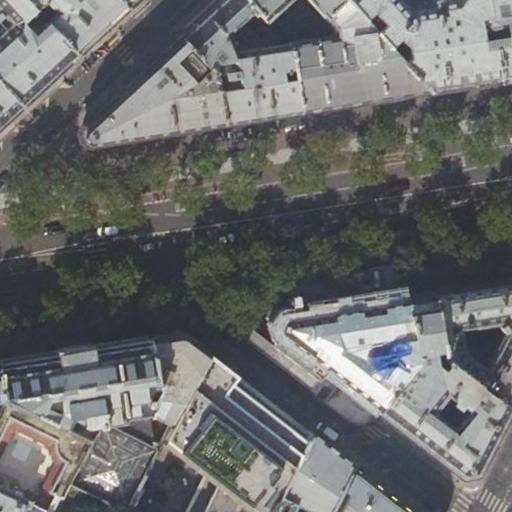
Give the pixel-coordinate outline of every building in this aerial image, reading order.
[(46,81),(75,54),(24,0),(0,0),(0,14),(7,21),(0,28),(0,83),(20,105),(46,81)] [(24,0),(75,54),(102,30),(125,7),(118,0),(24,0)] [(227,34),(254,8),(245,0),(219,0),(207,12),(179,37),(214,74),(221,124),(257,118),(298,111),(288,45),(285,42),(283,43),(283,45),(234,52),(227,34)] [(245,0),(254,8),(265,20),(286,0),(306,0),(330,25),(331,35),(285,42),(288,45),(298,111),(347,104),(427,91),(368,26),(362,19),(345,0),(245,0)] [(373,22),(368,26),(427,91),(454,87),(496,80),(489,45),(477,47),(473,18),(482,17),(482,20),(483,20),(480,0),(345,0),(362,19),(371,10),(375,14),(370,18),(373,22)] [(511,0),(480,0),(483,20),(491,23),(501,22),(503,43),(489,45),(496,80),(511,77),(511,0)] [(153,135),(221,124),(214,74),(179,37),(140,74),(82,128),(81,129),(80,131),(79,133),(80,138),(81,139),(85,144),(87,145),(88,145),(153,135)] [(0,124),(20,105),(0,83),(0,124)] [(511,402),(511,279),(489,283),(432,292),(441,355),(479,385),(482,378),(495,386),(491,395),(509,409),(511,402)] [(432,292),(419,294),(405,297),(416,361),(377,412),(415,442),(461,477),(475,474),(488,448),(509,409),(491,395),(479,385),(441,355),(432,292)] [(351,305),(282,317),(279,319),(276,323),(275,325),(275,328),(275,331),(277,334),(279,336),(328,374),(377,412),(416,361),(405,297),(351,305)] [(175,333),(174,334),(156,337),(147,338),(155,387),(145,404),(152,441),(158,444),(206,354),(207,353),(201,348),(184,336),(180,334),(178,333),(175,333)] [(28,357),(0,361),(0,390),(1,396),(87,441),(67,483),(123,511),(158,444),(152,441),(145,404),(155,387),(147,338),(124,342),(28,357)] [(233,375),(206,354),(158,444),(123,511),(124,511),(267,511),(308,433),(307,432),(287,417),(233,375)] [(87,441),(1,396),(0,398),(0,432),(8,416),(53,439),(51,443),(50,445),(50,447),(50,450),(50,452),(52,457),(54,459),(56,462),(60,465),(46,496),(57,503),(67,483),(87,441)] [(309,432),(308,433),(267,511),(329,511),(354,466),(336,453),(309,432)] [(412,511),(404,505),(358,470),(335,511),(412,511)] [(124,511),(123,511),(67,483),(57,503),(52,511),(124,511)] [(43,511),(0,490),(0,511),(43,511)]
